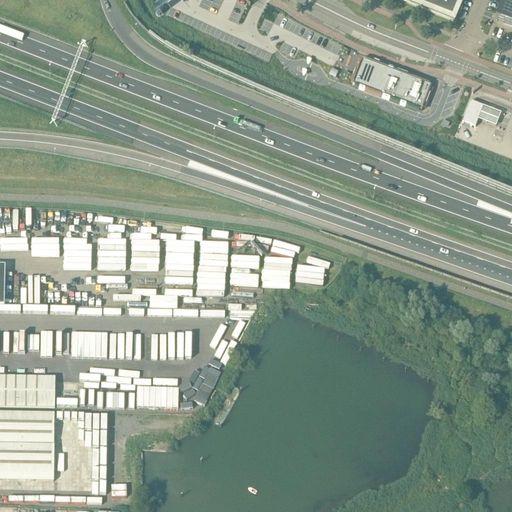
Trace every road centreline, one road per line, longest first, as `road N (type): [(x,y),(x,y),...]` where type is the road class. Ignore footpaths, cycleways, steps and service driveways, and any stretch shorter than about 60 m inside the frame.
road 1 (motorway): [(511,225),(0,34)]
road 2 (motorway): [(511,211),(172,72),(142,56),(105,0)]
road 3 (motorway): [(0,79),(367,219)]
road 4 (motorway): [(0,138),(97,146),(312,213),(367,219)]
road 5 (unknown): [(0,313),(171,312),(194,322),(199,360)]
road 6 (tertiary): [(308,0),(457,64)]
road 7 (motorway): [(367,219),(511,269)]
road 8 (unknown): [(0,490),(69,487),(79,471),(79,425)]
